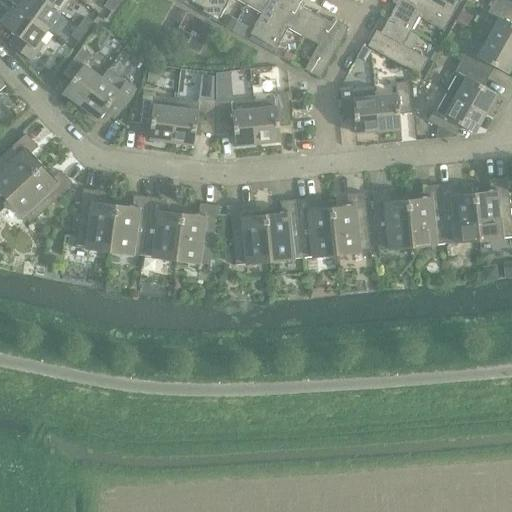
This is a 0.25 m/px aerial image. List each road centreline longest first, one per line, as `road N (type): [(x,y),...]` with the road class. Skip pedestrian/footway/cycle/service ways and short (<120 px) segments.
road 1 (unclassified): [(0,360),(166,391),(511,371)]
road 2 (residential): [(0,60),(102,162),(233,175),(331,164)]
road 3 (residential): [(331,164),(498,151)]
road 4 (residential): [(331,164),(323,96),(364,21)]
